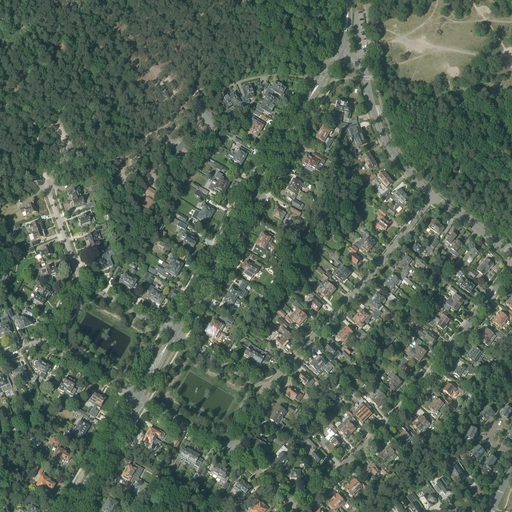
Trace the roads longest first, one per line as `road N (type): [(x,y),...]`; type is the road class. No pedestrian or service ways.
road 1 (residential): [(294,507),(417,391),(511,269)]
road 2 (residential): [(179,339),(322,84)]
road 3 (residential): [(310,79),(165,331)]
road 4 (tertiary): [(172,335),(306,104)]
road 5 (residential): [(433,197),(266,390)]
road 6 (tertiary): [(433,197),(386,147),(365,78),(342,54)]
road 7 (track): [(367,23),(511,67)]
road 8 (residential): [(127,393),(59,511)]
road 9 (tertiary): [(69,511),(136,398)]
road 10 (residential): [(79,511),(143,401)]
